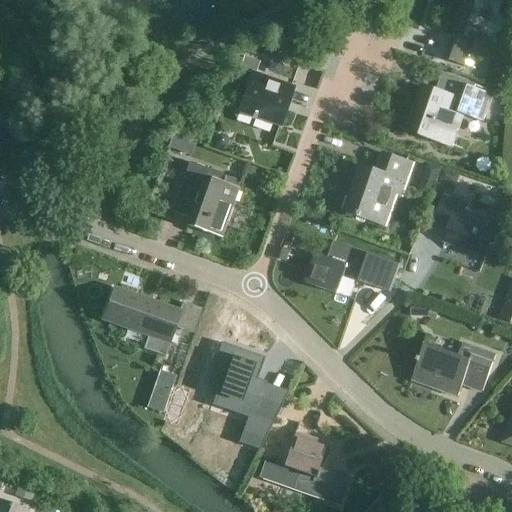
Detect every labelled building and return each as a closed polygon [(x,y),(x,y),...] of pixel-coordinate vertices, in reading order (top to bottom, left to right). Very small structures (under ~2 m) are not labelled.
[(457,0),(464,2),(453,36),(446,59),(443,57),(443,58),(475,69),(472,68),(480,46),(483,46),(462,39),(470,19),(467,18),(472,0),(497,0),(502,2),(498,14),(503,16),(502,18),(503,19),(509,0),(457,0)] [(255,74),(259,63),(244,57),(239,70),(251,74),(238,113),(252,118),(251,119),(254,121),(255,119),(278,127),(273,142),(274,142),(293,88),(255,74)] [(398,126),(397,127),(434,140),(447,145),(459,111),(480,119),(488,95),(480,93),(473,90),(475,86),(442,74),(435,92),(412,84),(412,85),(422,89),(412,117),(413,118),(414,116),(421,118),(415,133),(408,130),(398,126)] [(215,137),(214,143),(216,148),(222,150),(228,147),(229,141),(226,136),(221,134),(215,137)] [(391,151),(389,157),(382,154),(376,172),(360,166),(344,212),(385,226),(396,194),(401,196),(412,165),(410,164),(412,158),(391,151)] [(222,175),(189,163),(171,212),(187,218),(185,226),(221,239),(239,190),(219,183),(222,175)] [(428,164),(418,192),(430,196),(440,168),(428,164)] [(440,178),(452,182),(455,173),(444,169),(440,178)] [(482,266),(483,266),(497,224),(463,212),(466,204),(446,197),(447,193),(446,193),(432,228),(433,229),(436,221),(450,226),(442,251),(443,251),(445,243),(460,248),(461,245),(486,253),(482,266)] [(396,250),(410,255),(414,244),(400,239),(396,250)] [(351,279),(378,289),(389,293),(399,265),(333,242),(327,258),(316,254),(306,284),(338,295),(346,272),(353,275),(351,279)] [(511,282),(500,320),(511,323),(511,282)] [(105,319),(123,325),(150,334),(144,349),(165,357),(176,328),(194,334),(202,309),(199,308),(198,311),(181,305),(179,312),(114,289),(103,320),(104,320),(105,319)] [(410,310),(409,317),(429,318),(435,320),(439,313),(429,309),(429,311),(410,310)] [(221,344),(212,369),(229,374),(227,380),(225,386),(251,395),(249,399),(256,402),(247,422),(269,432),(276,418),(284,400),(259,391),(267,368),(261,366),(255,364),(257,356),(260,348),(225,334),(221,344)] [(464,345),(460,357),(425,345),(420,359),(418,358),(416,362),(418,363),(414,375),(442,385),(440,391),(458,397),(462,385),(483,392),(496,356),(464,345)] [(160,371),(146,409),(162,414),(175,377),(160,371)] [(191,387),(177,422),(194,429),(207,393),(191,387)] [(292,442),(277,485),(324,501),(339,506),(350,476),(323,467),(318,465),(326,444),(330,446),(334,447),(335,446),(296,433),(299,424),(298,423),(292,442)] [(239,464),(233,475),(242,480),(247,469),(239,464)] [(15,496),(32,502),(36,489),(20,483),(15,496)] [(0,511),(27,511),(0,502),(0,511)]
